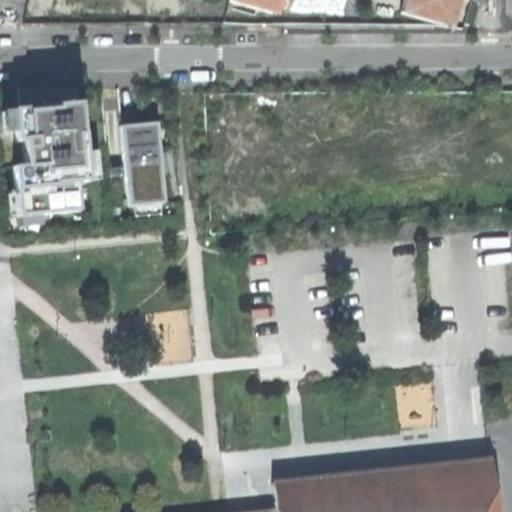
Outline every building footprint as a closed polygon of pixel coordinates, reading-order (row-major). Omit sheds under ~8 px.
[(231,0),(272,13),(276,0),(231,0)] [(405,0),(402,12),(447,25),(453,0),(405,0)] [(22,105),(79,100),(77,84),(21,88),(22,105)] [(0,198),(0,216),(74,209),(73,183),(93,181),(91,153),(78,153),(75,104),(5,109),(6,115),(0,115),(0,138),(12,138),(16,170),(5,170),(7,197),(0,198)] [(477,193),(511,189),(511,108),(468,112),(477,193)] [(390,201),(443,196),(434,116),(382,121),(390,201)] [(302,210),(356,205),(347,124),(294,129),(302,210)] [(118,128),(125,206),(162,203),(154,125),(118,128)] [(214,218),(268,213),(259,132),(207,136),(214,218)] [(497,511),(492,459),(273,482),(276,511),(263,511),(497,511)]
